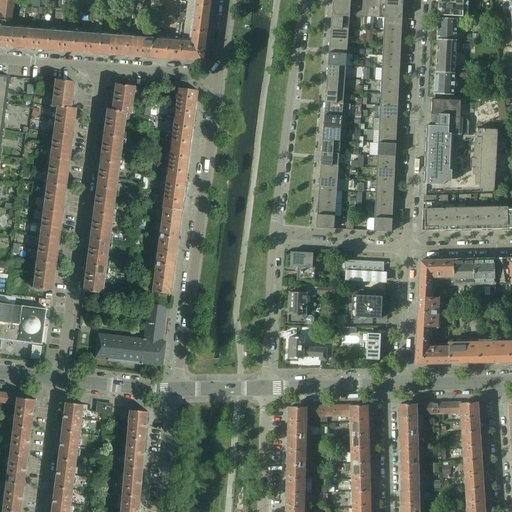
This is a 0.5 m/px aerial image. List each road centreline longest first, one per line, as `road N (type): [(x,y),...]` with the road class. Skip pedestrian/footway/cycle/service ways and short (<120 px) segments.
road 1 (residential): [(218,76),(175,390)]
road 2 (residential): [(57,380),(102,68)]
road 3 (residential): [(418,0),(406,248)]
road 4 (residential): [(272,241),(303,0)]
road 5 (residential): [(266,388),(272,241)]
road 6 (residential): [(406,248),(402,384)]
road 7 (residential): [(406,248),(272,241)]
road 8 (residential): [(40,511),(57,380)]
road 9 (residential): [(500,511),(491,381)]
road 10 (residential): [(386,384),(388,511)]
road 11 (residential): [(262,511),(266,388)]
road 12 (residential): [(175,390),(165,511)]
road 13 (residential): [(266,388),(386,384)]
